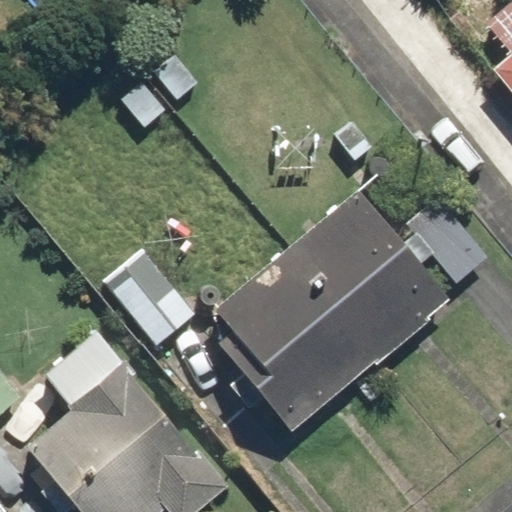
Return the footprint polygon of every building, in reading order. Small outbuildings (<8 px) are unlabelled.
[(511,116),(511,45),(477,74),(511,116)] [(172,49),(108,101),(138,137),(202,85),(172,49)] [(443,306),(416,273),(426,265),(448,292),(490,259),(431,185),(392,217),(407,235),(395,245),(357,197),(192,328),(278,437),(443,306)] [(137,256),(99,289),(152,351),(191,317),(137,256)] [(92,331),(29,382),(55,415),(10,452),(0,439),(0,497),(1,498),(29,475),(58,511),(193,511),(220,491),(92,331)] [(0,378),(0,410),(16,397),(0,378)]
